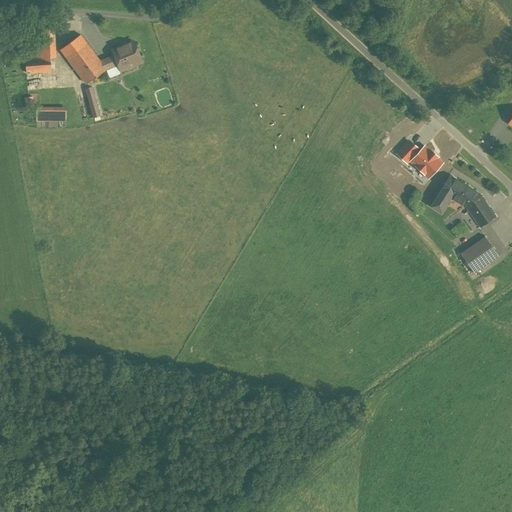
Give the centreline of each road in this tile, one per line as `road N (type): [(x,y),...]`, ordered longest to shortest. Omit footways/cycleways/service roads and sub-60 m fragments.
road 1 (unclassified): [(309,0),(511,185)]
road 2 (unclassified): [(0,8),(147,17),(188,0)]
